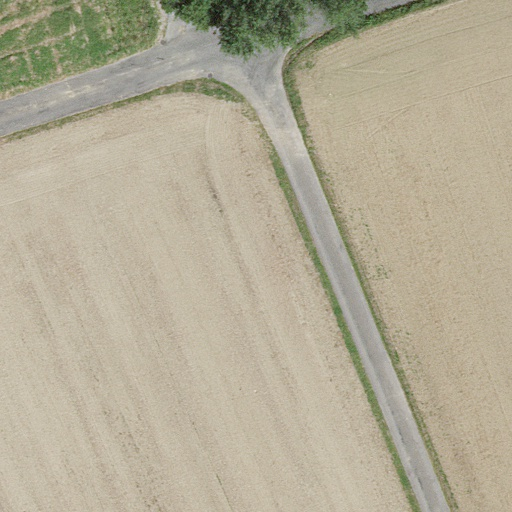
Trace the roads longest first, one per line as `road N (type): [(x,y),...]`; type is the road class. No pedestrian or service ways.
road 1 (track): [(238,40),(438,511)]
road 2 (residential): [(0,116),(370,0)]
